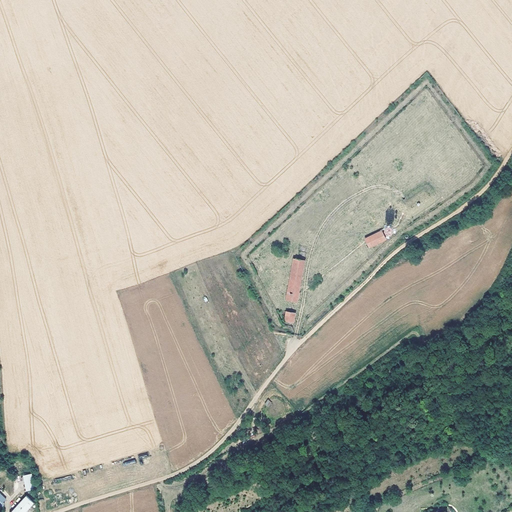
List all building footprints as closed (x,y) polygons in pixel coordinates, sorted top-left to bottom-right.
[(381,231),(365,239),(370,248),(386,240),(381,231)] [(295,259),(287,299),(298,301),(305,261),(295,259)] [(287,311),(286,320),(295,321),(297,312),(287,311)] [(131,458),(132,460),(124,462),(125,465),(136,462),(134,457),(131,458)] [(35,488),(32,474),(23,476),(26,490),(35,488)] [(25,511),(35,502),(27,495),(10,511),(25,511)]
